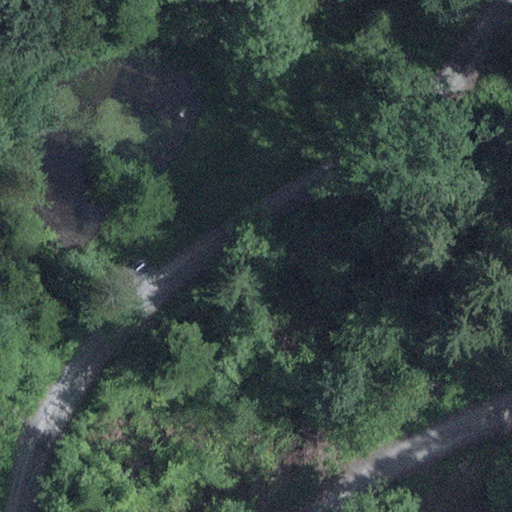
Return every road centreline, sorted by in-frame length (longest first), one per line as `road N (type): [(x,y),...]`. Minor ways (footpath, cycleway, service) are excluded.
road 1 (track): [(511,9),(477,63),(127,330),(56,413),(23,511)]
road 2 (track): [(346,511),(511,412)]
